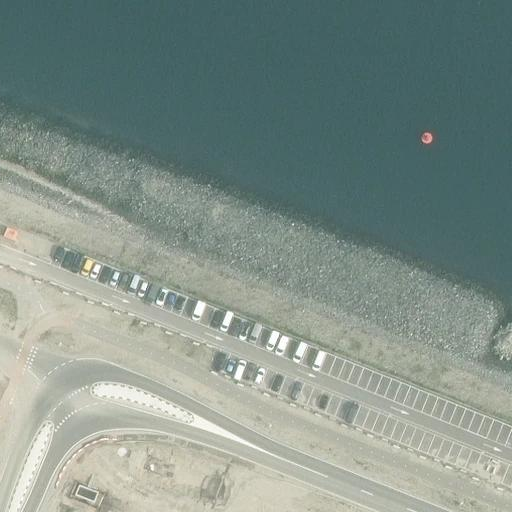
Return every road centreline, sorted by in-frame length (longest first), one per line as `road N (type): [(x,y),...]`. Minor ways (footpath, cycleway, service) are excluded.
road 1 (secondary): [(235,441),(142,383),(84,374),(39,406),(0,508)]
road 2 (secondary): [(27,511),(53,454),(97,420),(152,421),(235,441)]
road 3 (secondary): [(235,441),(413,511)]
